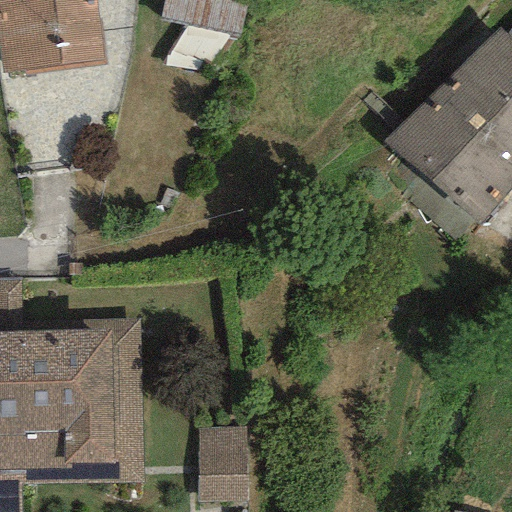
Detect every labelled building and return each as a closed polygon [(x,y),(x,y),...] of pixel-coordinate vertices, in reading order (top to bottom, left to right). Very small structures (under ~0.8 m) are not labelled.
[(93,0),(0,0),(0,70),(1,77),(101,65),(93,0)] [(162,0),(161,20),(175,21),(172,57),(230,63),(236,0),(162,0)] [(511,41),(498,29),(389,144),(478,228),(511,192),(511,41)] [(136,323),(0,328),(0,511),(22,511),(22,489),(142,484),(136,323)] [(245,430),(196,431),(199,505),(247,503),(245,430)]
